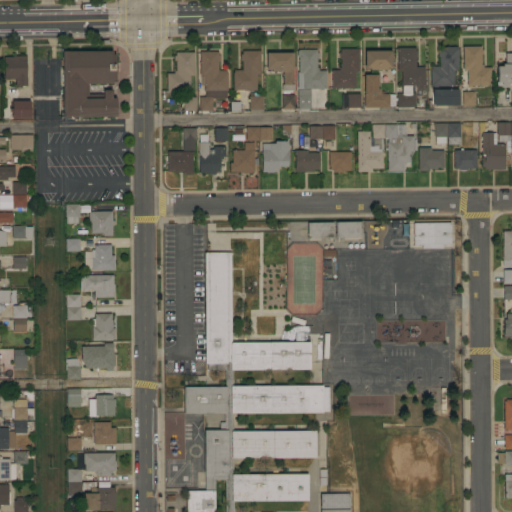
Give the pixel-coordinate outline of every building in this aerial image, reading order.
[(430,68),(431,68),(431,66),(439,66),(439,56),(437,56),(437,50),(439,50),(439,46),(457,46),(457,70),(453,70),(453,86),(430,86),(430,68)] [(481,46),(481,49),(483,49),(483,54),(481,54),(481,64),(483,64),(483,67),(490,67),(490,85),(466,85),(466,70),(463,70),(462,46),(481,46)] [(397,47),(415,47),(415,51),(417,51),(417,57),(415,57),(415,66),(424,66),(424,87),(413,87),(413,92),(415,92),(415,106),(396,106),(396,93),(401,93),(401,71),(397,71),(397,47)] [(359,48),(359,49),(360,49),(360,55),(359,55),(359,72),(355,72),(355,88),(338,88),(338,89),(335,89),(335,88),(331,88),(331,70),(338,70),(338,67),(340,67),(340,56),(338,56),(338,52),(340,52),(340,48),(359,48)] [(326,89),(323,89),(323,90),(319,90),(319,89),(297,89),(297,72),(298,72),(298,57),(297,57),(297,50),(298,50),(298,49),(316,49),(316,53),(318,53),(318,57),(316,57),(316,68),(318,68),(318,70),(326,70),(326,89)] [(260,50),(260,53),(261,53),(261,61),(260,61),(260,74),(256,74),(256,90),(243,90),(243,91),(236,91),(236,90),(232,90),(232,72),(233,72),(233,70),(242,70),(242,60),(240,60),(240,54),(242,54),(242,50),(260,50)] [(391,50),(391,67),(386,67),(386,69),(369,70),(369,67),(364,67),(364,50),(391,50)] [(62,51),(111,51),(111,54),(115,54),(115,80),(112,80),(112,83),(87,83),(87,94),(102,94),(102,90),(111,90),(111,91),(112,91),(112,94),(111,94),(111,98),(115,98),(116,113),(117,115),(116,115),(116,116),(84,116),(84,118),(81,118),(81,117),(76,117),(76,119),(73,119),(73,117),(62,117),(62,51)] [(217,51),(217,54),(220,54),(220,61),(217,61),(217,70),(226,70),(226,72),(227,72),(227,90),(226,90),(226,98),(211,98),(211,110),(198,110),(198,96),(205,96),(205,91),(203,91),(203,75),(199,75),(199,51),(217,51)] [(193,75),(189,75),(189,91),(166,91),(166,73),(173,73),(173,70),(175,70),(175,60),(173,60),(173,55),(175,55),(175,52),(193,52),(193,75)] [(292,52),(292,84),(293,84),(293,91),(281,91),(281,84),(283,84),(282,78),(281,78),(281,75),(282,75),(282,71),(271,71),(271,69),(265,69),(265,52),(292,52)] [(511,87),(496,87),(496,81),(497,81),(497,66),(502,66),(502,63),(505,63),(505,53),(511,53),(511,87)] [(26,86),(24,86),(24,87),(21,87),(21,86),(15,86),(15,79),(3,79),(3,57),(12,56),(12,55),(26,55),(26,86)] [(363,74),(377,74),(377,81),(379,81),(379,86),(377,86),(377,89),(380,89),(380,94),(387,94),(387,93),(389,93),(389,94),(394,94),(395,106),(389,106),(389,107),(363,107),(363,74)] [(29,118),(11,118),(11,112),(9,112),(9,108),(11,108),(11,100),(6,94),(8,88),(19,92),(16,100),(30,100),(29,118)] [(297,89),(310,89),(310,108),(297,108),(297,89)] [(458,89),(458,105),(432,105),(432,100),(430,100),(430,92),(432,92),(432,89),(458,89)] [(474,105),(462,105),(462,91),(474,91),(474,105)] [(248,102),(247,102),(247,99),(249,99),(249,92),(257,92),(257,94),(263,94),(263,104),(261,104),(261,109),(248,109),(248,102)] [(360,93),(360,107),(341,107),(341,93),(360,93)] [(294,109),(281,109),(281,94),(294,95),(294,109)] [(195,110),(183,110),(183,97),(195,96),(195,110)] [(484,169),(484,166),(481,166),(481,157),(484,157),(484,156),(482,156),(482,154),(484,154),(484,153),(481,153),(481,133),(478,132),(478,122),(484,122),(484,132),(492,132),(492,144),(496,144),(496,143),(502,143),(502,144),(504,144),(504,169),(484,169)] [(509,122),(509,135),(507,135),(507,141),(498,141),(497,135),(496,135),(496,122),(509,122)] [(446,123),(446,136),(445,136),(445,143),(435,143),(435,137),(434,137),(434,123),(446,123)] [(459,144),(447,144),(447,123),(459,123),(459,144)] [(371,124),(383,124),(383,138),(371,138),(371,124)] [(384,124),(405,124),(405,135),(413,135),(413,139),(416,139),(416,150),(413,150),(413,151),(409,151),(409,162),(405,162),(405,164),(403,164),(403,171),(386,171),(386,142),(387,142),(387,139),(397,139),(397,138),(384,138),(384,124)] [(334,139),(321,139),(321,125),(334,125),(334,139)] [(308,126),(321,126),(321,142),(316,142),(316,139),(308,139),(308,126)] [(214,127),(227,127),(226,141),(221,141),(221,143),(216,143),(216,141),(214,141),(214,127)] [(245,127),(258,127),(258,140),(245,140),(245,127)] [(271,140),(258,140),(258,127),(271,127),(271,140)] [(195,142),(194,142),(194,150),(182,150),(182,128),(195,128),(195,142)] [(356,131),(369,131),(369,145),(377,145),(377,148),(380,148),(380,151),(382,151),(382,168),(371,168),(371,171),(356,171),(356,131)] [(9,134),(32,134),(32,151),(20,151),(20,150),(9,150),(9,134)] [(198,155),(198,142),(199,142),(199,134),(207,134),(207,142),(208,142),(208,143),(209,143),(209,145),(208,145),(208,154),(213,154),(213,146),(225,146),(225,156),(219,156),(219,171),(215,171),(215,174),(207,174),(207,173),(198,173),(198,155)] [(261,143),(274,143),(274,140),(288,140),(288,166),(278,166),(278,172),(273,172),(266,172),(261,172),(261,143)] [(417,147),(430,147),(430,150),(443,150),(443,167),(437,167),(437,169),(428,169),(428,170),(417,170),(417,147)] [(459,149),(459,148),(462,148),(462,150),(475,149),(475,168),(466,168),(466,170),(459,170),(459,169),(453,169),(453,150),(459,149)] [(254,171),(252,171),(252,173),(239,173),(239,171),(229,172),(229,162),(232,162),(232,150),(253,149),(254,171)] [(318,164),(319,164),(319,166),(319,169),(313,169),(313,172),(294,171),(294,167),(295,154),(294,154),(294,150),(307,150),(307,152),(318,152),(318,164)] [(192,174),(181,174),(181,172),(173,172),(173,171),(166,171),(166,154),(172,154),(172,152),(179,152),(179,151),(192,151),(192,174)] [(350,171),(342,171),(342,172),(332,172),(332,170),(330,170),(330,166),(328,166),(328,151),(350,151),(350,171)] [(0,166),(14,166),(14,177),(7,177),(7,180),(0,180),(0,183),(2,183),(2,186),(3,186),(3,189),(2,189),(2,190),(0,190),(0,166)] [(25,181),(25,194),(11,194),(11,181),(25,181)] [(11,194),(25,194),(25,207),(11,207),(11,194)] [(79,204),(79,217),(77,217),(77,223),(65,223),(65,217),(64,204),(79,204)] [(112,220),(113,220),(113,225),(112,225),(112,235),(102,235),(102,233),(90,233),(90,222),(88,222),(88,212),(90,212),(90,211),(112,211),(112,220)] [(0,223),(0,212),(12,212),(12,223),(0,223)] [(361,221),(361,237),(335,237),(335,222),(361,221)] [(333,222),(333,238),(307,238),(307,222),(333,222)] [(448,222),(449,244),(440,244),(440,248),(420,248),(420,244),(412,244),(411,223),(448,222)] [(11,225),(26,225),(26,226),(31,226),(31,238),(12,238),(11,225)] [(502,231),(510,231),(510,228),(511,228),(511,266),(502,266),(502,231)] [(281,272),(262,272),(262,273),(277,273),(277,313),(253,313),(253,273),(257,273),(257,269),(255,269),(255,266),(257,266),(257,238),(254,238),(254,235),(257,235),(257,232),(281,232),(281,272)] [(79,238),(79,251),(65,251),(65,238),(79,238)] [(111,255),(114,255),(114,270),(91,270),(91,268),(83,268),(83,251),(91,251),(91,250),(94,250),(94,244),(110,244),(111,255)] [(231,342),(310,342),(310,370),(232,370),(232,386),(322,385),(322,387),(328,387),(328,411),(322,411),(322,413),(232,413),(232,431),(315,430),(315,457),(232,458),(232,474),(307,474),(307,501),(232,501),(232,511),(185,511),(185,491),(203,490),(203,430),(219,430),(219,422),(224,422),(224,413),(183,413),(183,387),(225,386),(225,372),(206,372),(206,363),(204,363),(204,252),(230,252),(231,342)] [(25,256),(25,269),(12,269),(12,256),(25,256)] [(511,269),(511,283),(503,283),(502,269),(511,269)] [(112,275),(113,284),(114,284),(114,291),(113,291),(113,297),(94,297),(94,289),(82,289),(82,275),(112,275)] [(511,285),(511,299),(503,299),(503,286),(511,285)] [(0,290),(9,290),(9,303),(3,303),(3,310),(0,310),(0,290)] [(79,294),(79,307),(65,307),(65,294),(79,294)] [(29,305),(29,310),(26,310),(26,311),(28,311),(28,316),(26,316),(26,318),(12,318),(12,305),(29,305)] [(65,307),(79,307),(79,320),(65,320),(65,307)] [(91,339),(91,319),(94,319),(94,313),(111,313),(111,320),(112,320),(112,328),(114,328),(114,339),(91,339)] [(503,319),(505,319),(505,313),(511,313),(511,338),(509,338),(509,336),(502,336),(503,319)] [(13,331),(12,318),(25,318),(25,331),(13,331)] [(103,346),(103,343),(112,343),(112,353),(114,353),(114,365),(112,365),(112,370),(105,371),(105,368),(85,368),(81,360),(81,346),(103,346)] [(26,369),(13,369),(13,366),(11,366),(11,363),(13,363),(13,349),(26,349),(26,369)] [(66,379),(65,370),(64,370),(64,359),(70,358),(75,358),(79,366),(80,366),(80,379),(66,379)] [(444,387),(445,387),(445,412),(430,412),(430,387),(439,387),(444,387)] [(79,406),(66,407),(66,401),(65,401),(65,399),(66,399),(66,388),(79,388),(79,406)] [(112,394),(112,399),(114,399),(114,407),(113,407),(113,415),(87,416),(87,399),(94,399),(94,395),(112,394)] [(25,407),(26,407),(26,408),(33,408),(33,420),(12,420),(12,418),(11,418),(11,408),(12,408),(12,407),(13,407),(13,399),(25,399),(25,407)] [(503,400),(505,400),(505,399),(511,399),(511,430),(508,430),(508,429),(503,429),(503,400)] [(367,414),(380,414),(380,403),(374,403),(374,408),(367,408),(367,414)] [(13,420),(26,420),(26,421),(34,420),(34,432),(26,432),(26,433),(13,433),(13,420)] [(93,429),(92,429),(92,422),(109,421),(110,427),(114,427),(115,444),(93,444),(93,429)] [(0,448),(0,428),(8,428),(7,449),(0,448)] [(503,434),(511,434),(511,448),(503,448),(503,434)] [(66,450),(66,438),(80,437),(80,450),(66,450)] [(511,464),(503,465),(503,463),(497,463),(496,452),(503,452),(503,451),(511,450),(511,464)] [(26,451),(26,453),(33,452),(33,457),(26,457),(26,463),(15,464),(15,463),(13,463),(13,451),(26,451)] [(114,452),(114,460),(115,460),(115,471),(112,471),(112,473),(109,473),(109,475),(95,475),(95,471),(84,471),(84,464),(83,464),(82,453),(114,452)] [(0,457),(1,457),(1,458),(9,458),(9,463),(15,463),(15,479),(9,479),(9,480),(0,480),(0,457)] [(80,469),(80,481),(66,481),(66,469),(80,469)] [(511,498),(510,498),(510,497),(503,497),(503,474),(511,474),(511,498)] [(66,494),(66,482),(80,482),(80,494),(66,494)] [(0,484),(8,484),(8,491),(10,491),(10,504),(8,504),(8,505),(0,505),(0,484)] [(114,493),(115,493),(115,500),(114,500),(114,509),(83,510),(83,493),(95,493),(95,487),(114,487),(114,493)] [(349,493),(349,508),(320,508),(319,493),(349,493)] [(15,500),(15,497),(22,497),(22,500),(27,500),(27,511),(13,511),(13,500),(15,500)]
